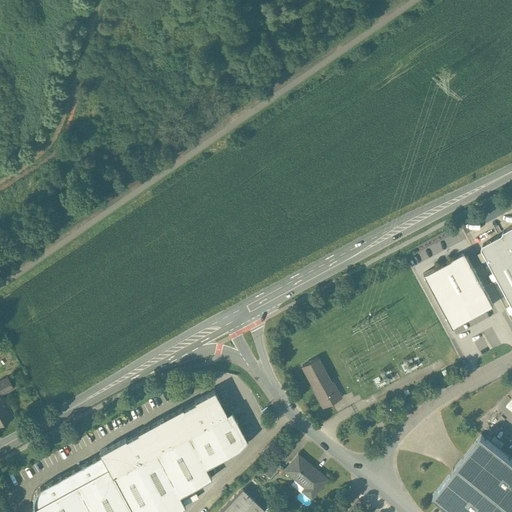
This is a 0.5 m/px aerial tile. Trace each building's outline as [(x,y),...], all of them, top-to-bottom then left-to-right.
[(511,225),(503,230),(502,233),(483,243),(482,247),(490,262),(511,249),(511,225)] [(511,249),(490,262),(511,303),(511,249)] [(494,304),(465,250),(423,273),(451,326),(494,304)] [(331,382),(317,357),(302,365),(315,390),(331,382)] [(7,377),(0,380),(0,393),(0,394),(13,387),(7,377)] [(315,390),(314,390),(323,407),(341,398),(332,381),(331,382),(315,390)] [(33,506),(36,511),(171,511),(185,505),(179,494),(212,477),(206,466),(238,449),(247,440),(231,409),(226,411),(224,406),(223,407),(214,390),(107,447),(106,446),(99,449),(100,451),(41,483),(37,487),(34,493),(33,499),(33,506)] [(0,394),(0,393),(0,422),(12,416),(0,394)] [(511,511),(511,456),(482,432),(433,493),(456,511),(511,511)] [(327,480),(298,455),(285,471),(305,488),(303,490),(312,498),(327,480)] [(272,458),(261,471),(270,478),(281,465),(272,458)] [(244,488),(220,511),(262,511),(265,509),(244,488)]
